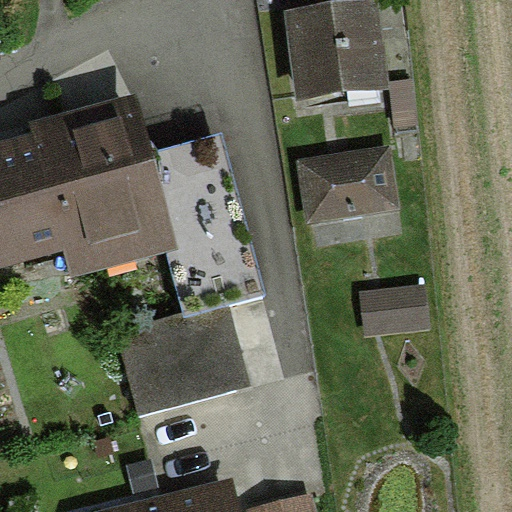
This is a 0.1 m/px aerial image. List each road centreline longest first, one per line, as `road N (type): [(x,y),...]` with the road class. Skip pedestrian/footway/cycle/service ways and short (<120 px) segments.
road 1 (residential): [(218,0),(311,444)]
road 2 (residential): [(0,86),(153,0)]
